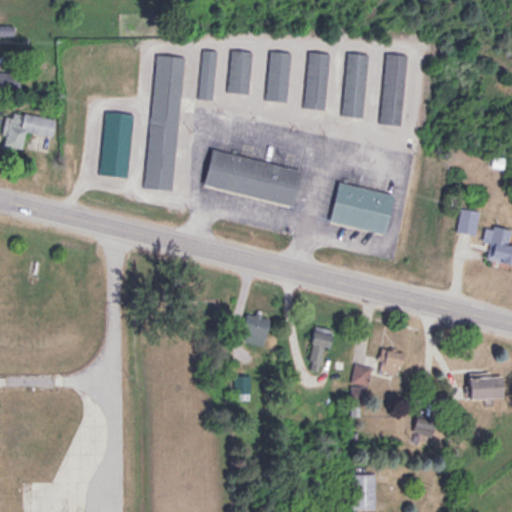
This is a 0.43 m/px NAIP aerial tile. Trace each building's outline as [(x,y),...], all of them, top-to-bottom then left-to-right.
[(202,47),(199,96),(214,97),(217,48),(202,47)] [(252,48),(231,47),(229,89),(250,90),(252,48)] [(269,48),(266,97),(288,98),(290,50),(269,48)] [(303,105),(325,107),(330,51),(309,49),(303,105)] [(342,113),(363,115),(368,52),(348,50),(342,113)] [(402,122),(407,52),(385,50),(380,121),(402,122)] [(184,54),(156,52),(145,185),(173,188),(184,54)] [(0,70),(0,85),(17,85),(17,70),(0,70)] [(54,134),(57,116),(7,109),(2,145),(23,148),(26,130),(54,134)] [(303,167),(212,147),(204,183),(295,203),(303,167)] [(386,231),(395,191),(338,180),(330,220),(386,231)] [(479,209),(459,207),(457,231),(476,233),(479,209)] [(511,233),(511,228),(486,223),(481,240),(490,242),(486,257),(511,262),(511,242),(510,242),(511,233)] [(242,331),(267,336),(271,316),(246,311),(242,331)] [(307,368),(321,371),(330,327),(316,324),(307,368)] [(378,366),(400,373),(406,352),(385,345),(378,366)] [(368,384),(371,366),(355,362),(351,381),(368,384)] [(470,373),(470,396),(504,396),(504,373),(470,373)] [(353,507),(375,507),(375,472),(353,472),(353,507)]
